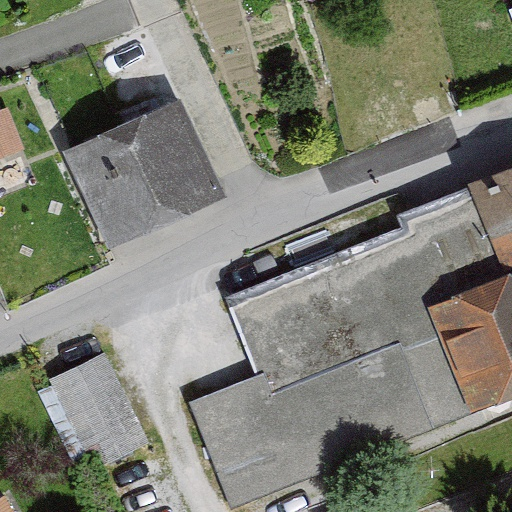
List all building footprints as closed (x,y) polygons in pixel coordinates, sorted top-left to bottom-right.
[(511,8),(502,12),(511,40),(511,8)] [(221,201),(176,103),(60,156),(106,254),(221,201)] [(0,158),(17,153),(2,111),(0,111),(0,158)] [(511,172),(394,218),(399,233),(221,301),(252,383),(185,408),(225,511),(511,400),(511,172)] [(102,511),(182,511),(152,448),(144,452),(99,359),(42,385),(102,511)]
